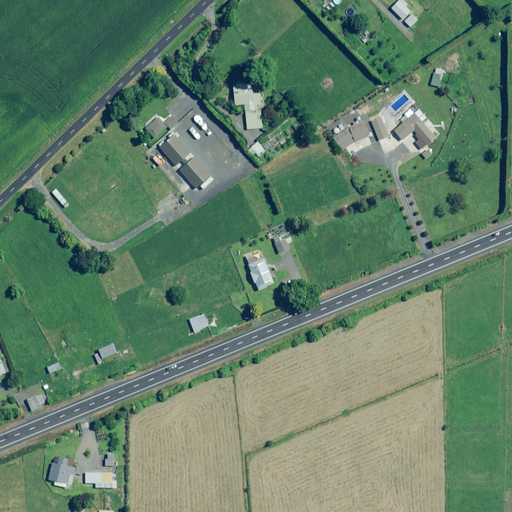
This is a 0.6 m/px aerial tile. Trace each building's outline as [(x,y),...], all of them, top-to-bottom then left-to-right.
[(407,4),(402,0),(399,0),(391,8),(403,19),(411,11),(405,6),(407,4)] [(418,20),(412,14),(405,21),(411,27),(418,20)] [(368,30),(364,34),(365,35),(361,39),(365,43),(373,36),(368,30)] [(444,71),(436,69),(435,73),(434,73),(430,85),(439,87),(444,71)] [(261,81),(233,82),(234,106),(245,105),(247,130),(264,129),(261,81)] [(436,138),(425,126),(430,122),(418,109),(414,113),(409,108),(403,113),(405,115),(400,120),(403,123),(393,131),(403,141),(414,131),(427,145),(436,138)] [(177,122),(171,116),(164,123),(170,129),(177,122)] [(167,128),(157,117),(145,128),(155,139),(167,128)] [(388,137),(381,117),(371,121),(379,141),(388,137)] [(369,135),(361,121),(333,137),(341,151),(357,141),(357,142),(369,135)] [(301,128),(298,123),(291,128),(294,133),(301,128)] [(210,176),(177,139),(180,136),(177,132),(173,135),(159,148),(195,189),(210,176)] [(258,141),(248,150),(257,159),(267,150),(258,141)] [(292,242),(291,237),(281,241),(279,237),(273,239),(279,254),(290,249),(287,244),(292,242)] [(254,285),(257,284),(260,290),(274,284),(264,259),(249,265),(252,273),(249,274),(254,285)] [(212,335),(204,314),(189,320),(194,332),(202,329),(205,337),(212,335)] [(182,347),(178,338),(169,342),(172,351),(182,347)] [(116,353),(113,344),(98,350),(102,359),(116,353)] [(61,369),(59,363),(47,368),(49,374),(61,369)] [(40,408),(36,396),(27,399),(31,412),(40,408)] [(115,454),(105,453),(105,466),(114,467),(115,454)] [(67,459),(59,458),(58,464),(52,463),(48,480),(55,481),(54,485),(67,488),(70,474),(74,475),(75,468),(66,466),(67,459)] [(112,481),(113,474),(85,473),(85,483),(96,484),(96,488),(117,488),(117,482),(112,481)]
